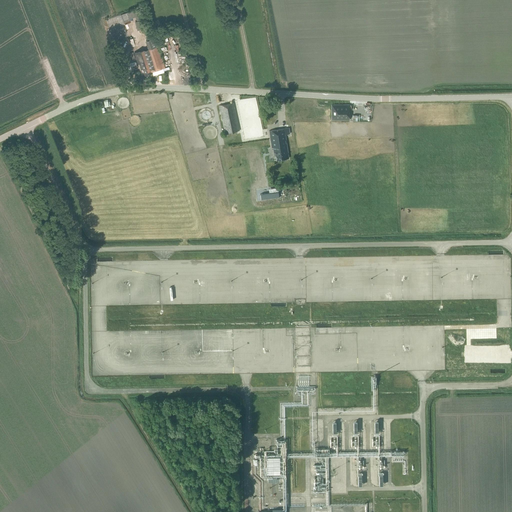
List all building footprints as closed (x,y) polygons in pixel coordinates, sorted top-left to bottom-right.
[(132,43),(125,19),(110,23),(117,47),(132,43)] [(137,21),(135,22),(138,31),(145,29),(142,20),(141,20),(137,21)] [(165,68),(159,46),(156,38),(147,40),(149,49),(145,50),(135,53),(139,64),(140,64),(142,69),(143,69),(145,75),(153,73),(153,71),(165,68)] [(226,133),(239,130),(233,102),(219,105),(224,129),(225,128),(226,133)] [(332,104),(332,119),(348,119),(348,104),(332,104)] [(290,133),(289,127),(269,130),(272,151),(274,151),(274,155),(276,155),(277,160),(289,158),(286,134),(290,133)] [(267,463),(265,463),(265,462),(265,473),(264,473),(264,476),(267,476),(267,480),(277,480),(276,476),(278,475),(280,475),(284,473),(282,470),(282,467),(278,467),(278,459),(279,459),(279,457),(279,454),(273,456),(275,456),(277,460),(277,466),(268,466),(267,463)]
